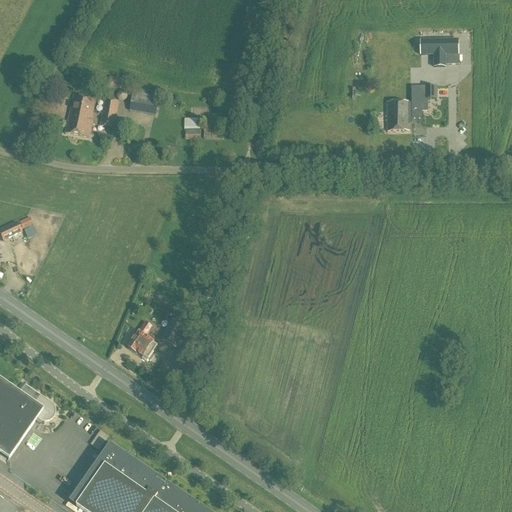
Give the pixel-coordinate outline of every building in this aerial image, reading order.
[(420,41),(421,56),(434,56),(434,68),(446,68),(445,66),(459,66),(458,41),(420,41)] [(383,48),(384,86),(399,86),(399,48),(383,48)] [(410,77),(410,91),(422,91),(422,77),(410,77)] [(113,87),(124,89),(125,80),(114,79),(113,87)] [(388,103),(388,132),(409,132),(409,120),(423,120),(423,112),(428,112),(428,100),(436,100),(436,88),(422,88),(422,100),(412,100),(412,106),(409,106),(409,103),(388,103)] [(155,116),(158,101),(160,94),(135,89),(133,96),(130,111),(155,116)] [(96,101),(74,96),(65,134),(89,139),(94,119),(92,119),(96,101)] [(114,129),(118,103),(105,100),(100,126),(114,129)] [(200,140),(200,120),(192,120),(192,121),(184,121),(185,130),(186,130),(186,140),(200,140)] [(204,140),(222,140),(222,130),(204,130),(204,140)] [(22,231),(33,226),(30,218),(19,223),(22,231)] [(0,235),(3,241),(21,233),(17,224),(0,231),(0,235)] [(146,323),(140,333),(139,332),(128,348),(136,354),(137,352),(143,357),(144,356),(148,359),(157,346),(153,343),(154,342),(146,337),(152,327),(146,323)] [(176,349),(186,331),(171,323),(161,340),(176,349)] [(15,391),(0,380),(0,454),(8,460),(35,422),(35,423),(36,423),(37,424),(39,425),(40,425),(41,425),(42,425),(43,426),(43,422),(45,422),(47,422),(49,422),(50,421),(51,420),(53,419),(53,418),(54,417),(54,416),(54,415),(54,414),(54,413),(55,412),(54,411),(54,410),(54,409),(54,408),(53,407),(53,406),(52,405),(51,404),(51,403),(21,383),(15,391)] [(82,511),(154,511),(171,488),(166,485),(167,484),(159,478),(158,479),(111,446),(99,463),(105,467),(77,508),(82,511)] [(205,511),(199,508),(200,507),(192,501),(191,502),(171,488),(154,511),(205,511)]
